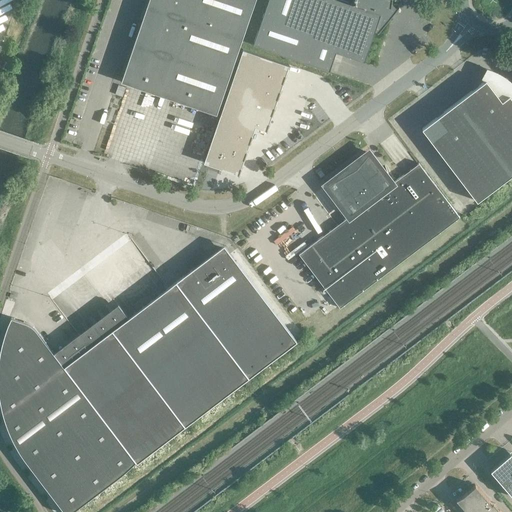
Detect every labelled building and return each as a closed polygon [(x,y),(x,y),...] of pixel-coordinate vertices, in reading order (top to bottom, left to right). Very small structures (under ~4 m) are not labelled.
[(148,0),(121,81),(216,114),(255,0),(148,0)] [(378,33),(399,7),(398,7),(397,8),(391,4),(391,0),(354,0),(354,2),(355,2),(354,5),(340,0),(268,0),(253,45),(329,71),(336,52),(364,61),(375,31),(378,32),(377,33),(378,33)] [(243,49),(237,65),(284,81),(286,75),(289,65),(288,65),(243,49)] [(237,65),(232,81),(278,97),(281,91),(280,91),(283,83),(284,81),(237,65)] [(477,201),(511,174),(511,98),(510,95),(511,92),(511,87),(511,86),(507,82),(503,80),(499,77),(495,75),(491,73),(487,72),(484,78),(485,80),(422,128),(477,201)] [(232,81),(226,98),(273,114),(275,107),(277,99),(278,99),(278,97),(232,81)] [(221,113),(221,114),(256,126),(255,126),(266,130),(266,131),(267,131),(269,123),(272,115),(273,114),(226,98),(221,113)] [(221,114),(215,130),(250,142),(253,136),(252,135),(255,126),(256,126),(221,114)] [(215,130),(210,146),(245,158),(247,152),(247,151),(250,143),(250,142),(215,130)] [(210,146),(204,162),(238,174),(238,175),(239,175),(242,168),(241,168),(244,159),(245,158),(210,146)] [(299,254),(340,308),(460,217),(418,163),(392,183),(385,165),(384,166),(387,172),(384,173),(368,152),(355,167),(326,184),(342,206),(340,207),(334,203),(334,204),(349,215),(299,254)] [(224,244),(192,269),(128,317),(118,304),(54,353),(39,333),(37,331),(36,330),(35,329),(33,327),(31,326),(29,324),(26,323),(23,321),(21,320),(11,317),(9,322),(8,325),(6,328),(5,331),(5,334),(4,337),(2,341),(1,346),(0,350),(0,352),(0,400),(0,402),(1,405),(2,409),(3,413),(3,415),(5,420),(6,422),(7,426),(9,430),(10,434),(12,438),(15,443),(16,446),(18,449),(20,453),(23,457),(26,461),(64,511),(71,511),(297,341),(224,244)] [(511,451),(490,470),(511,495),(511,451)] [(492,504),(475,485),(463,495),(456,499),(467,511),(501,511),(493,502),(492,504)]
